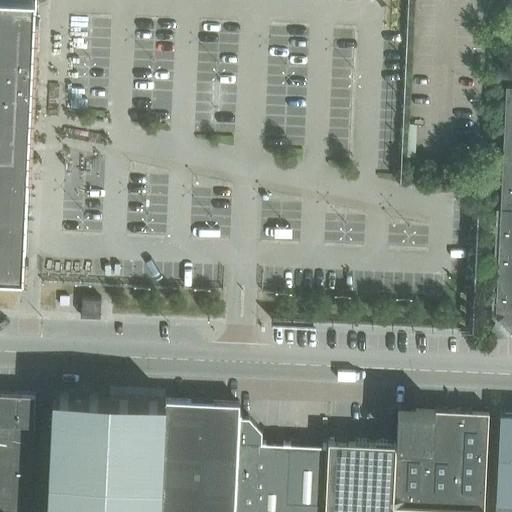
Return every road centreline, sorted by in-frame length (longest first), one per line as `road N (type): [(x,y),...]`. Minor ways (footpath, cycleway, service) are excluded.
road 1 (unclassified): [(511,375),(0,352)]
road 2 (unknown): [(33,354),(31,511)]
